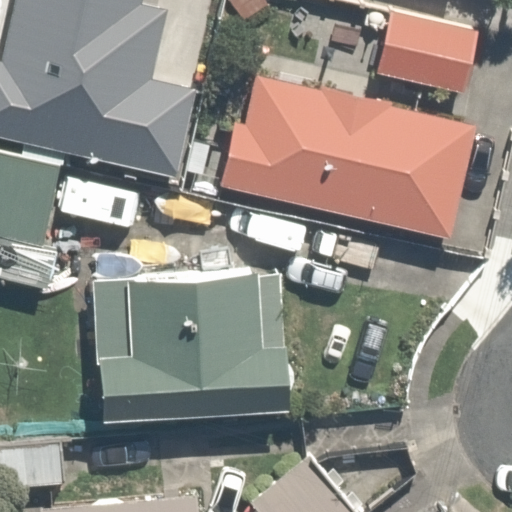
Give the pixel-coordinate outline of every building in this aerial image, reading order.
[(173,0),(16,0),(5,54),(0,52),(0,124),(199,168),(218,85),(164,73),(180,1),(173,0)] [(407,13),(399,69),(474,80),(482,24),(407,13)] [(492,122),(267,64),(252,124),(236,120),(221,178),(461,240),(492,122)] [(61,144),(0,141),(0,244),(57,247),(61,144)] [(101,286),(106,418),(308,410),(303,278),(101,286)] [(356,511),(307,451),(251,496),(263,511),(356,511)] [(48,506),(48,511),(209,511),(207,489),(48,506)]
